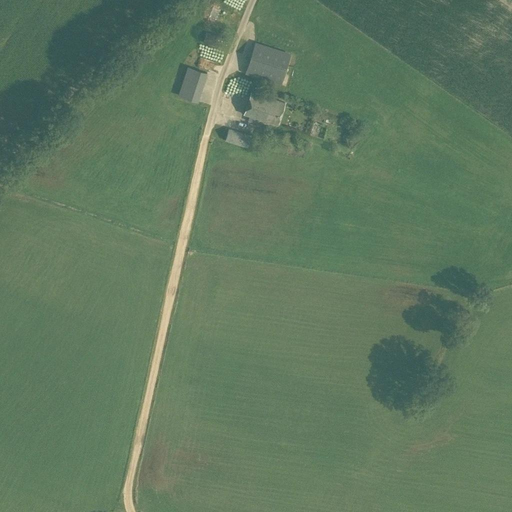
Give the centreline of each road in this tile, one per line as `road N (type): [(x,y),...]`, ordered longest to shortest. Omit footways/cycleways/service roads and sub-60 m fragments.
road 1 (track): [(206,136),(129,476),(129,511)]
road 2 (unclassified): [(0,162),(157,0)]
road 3 (unclassified): [(252,0),(206,136)]
